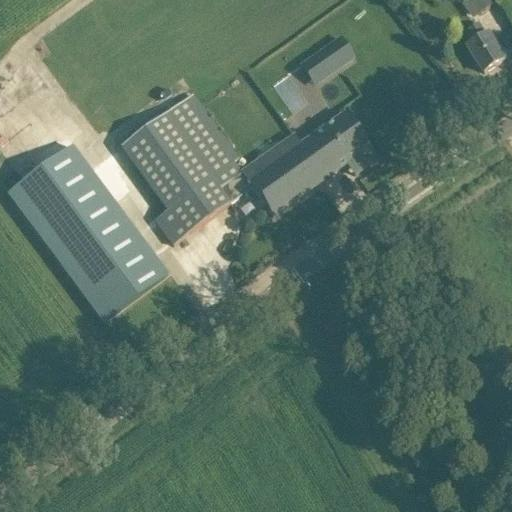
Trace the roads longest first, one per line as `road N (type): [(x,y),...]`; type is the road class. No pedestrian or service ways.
road 1 (tertiary): [(0,503),(326,254),(511,127)]
road 2 (track): [(89,0),(24,49),(224,331)]
